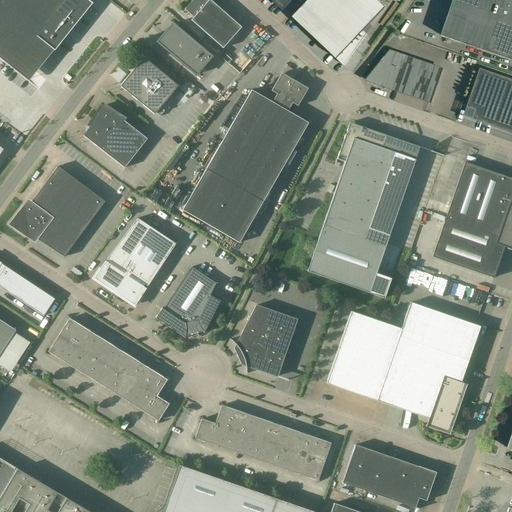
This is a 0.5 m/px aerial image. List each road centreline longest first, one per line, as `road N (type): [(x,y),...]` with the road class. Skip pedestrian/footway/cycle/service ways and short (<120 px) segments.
road 1 (unclassified): [(463,463),(202,373),(0,243)]
road 2 (unclassified): [(511,151),(344,92),(243,0)]
road 3 (unclassified): [(157,0),(0,197)]
road 4 (unclassified): [(463,463),(511,322)]
